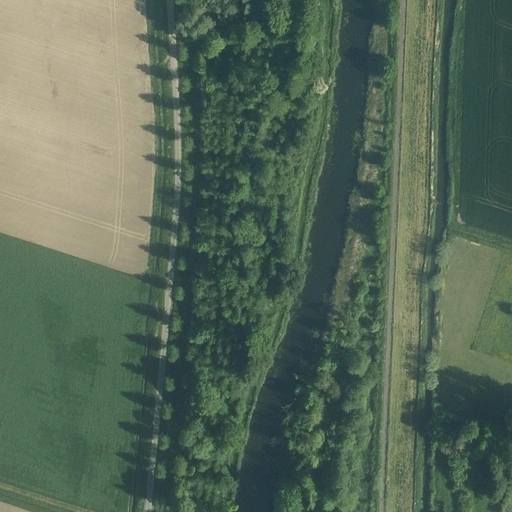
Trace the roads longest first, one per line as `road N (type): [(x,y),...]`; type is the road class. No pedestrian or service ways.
road 1 (tertiary): [(148,511),(179,166),(170,0)]
road 2 (unclassified): [(381,511),(402,0)]
